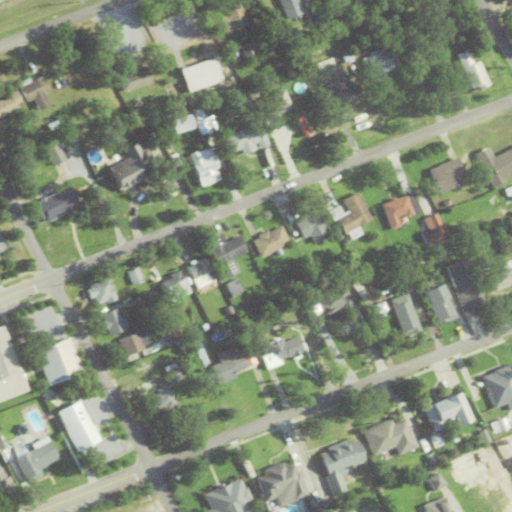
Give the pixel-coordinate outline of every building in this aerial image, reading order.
[(235,0),(237,0),(247,23),(232,29),(233,31),(225,34),(218,17),(225,14),(222,6),(224,5),(222,0),(233,0),(234,1),(235,0)] [(296,0),(298,3),(282,10),(277,0),(296,0)] [(392,38),(404,32),(411,48),(399,53),(392,38)] [(252,39),(257,53),(243,59),(237,45),(240,44),(238,39),(246,36),(248,41),(252,39)] [(387,51),(392,64),(368,74),(361,57),(368,54),(367,52),(378,47),(380,53),(387,51)] [(477,60),(488,84),(477,88),(476,85),(470,88),(455,54),(466,49),(472,62),(477,60)] [(340,54),(348,51),(351,59),(344,63),(340,54)] [(405,57),(412,54),(417,64),(411,67),(405,57)] [(156,80),(151,65),(163,61),(164,64),(188,56),(192,68),(156,80)] [(182,70),(190,93),(223,80),(215,58),(182,70)] [(147,68),(151,83),(121,92),(114,67),(124,64),(127,74),(147,68)] [(43,92),(49,104),(38,109),(33,98),(26,102),(18,86),(19,86),(17,82),(27,77),(29,80),(41,74),(49,90),(43,92)] [(353,79),(361,98),(332,109),(322,85),(333,81),(333,79),(342,75),(345,82),(353,79)] [(253,102),(280,88),(290,107),(263,121),(253,102)] [(0,96),(15,89),(21,100),(15,104),(16,107),(0,116),(0,96)] [(206,117),(210,131),(200,134),(196,121),(197,121),(195,115),(202,112),(204,118),(206,117)] [(167,134),(164,134),(160,123),(190,113),(195,127),(167,136),(167,134)] [(259,147),(257,142),(254,143),(255,149),(242,154),(240,149),(231,152),(224,135),(250,125),(248,120),(258,116),(268,144),(259,147)] [(475,131),(478,129),(486,141),(482,143),(475,131)] [(44,149),(57,142),(65,159),(53,165),(44,149)] [(139,147),(140,150),(145,147),(158,171),(146,178),(143,170),(139,172),(143,179),(121,191),(113,176),(112,165),(128,156),(124,149),(136,142),(137,143),(139,142),(141,146),(139,147)] [(511,171),(502,176),(504,180),(491,187),(474,154),(487,147),(492,156),(511,145),(511,171)] [(188,154),(210,146),(217,167),(214,168),(218,179),(199,186),(188,154)] [(428,168),(456,156),(465,177),(459,180),(460,183),(439,193),(428,168)] [(348,186),(350,191),(338,196),(336,192),(337,191),(335,187),(345,182),(347,186),(348,186)] [(33,204),(40,200),(39,198),(44,196),(45,198),(67,185),(77,205),(48,221),(45,216),(41,218),(33,204)] [(511,200),(510,194),(505,196),(503,189),(511,185),(511,200)] [(357,226),(361,233),(350,239),(346,232),(344,234),(336,218),(332,220),(327,210),(338,204),(342,212),(347,209),(341,199),(356,191),(371,219),(357,226)] [(404,217),(403,214),(395,217),(399,226),(390,229),(381,203),(390,200),(389,198),(393,196),(394,198),(412,191),(419,211),(404,217)] [(308,235),(301,238),(292,221),(315,209),(329,234),(313,243),(308,235)] [(419,233),(427,229),(422,219),(435,212),(446,235),(426,246),(419,233)] [(260,257),(251,240),(257,237),(256,235),(266,229),(267,232),(280,225),(288,241),(260,257)] [(469,234),(478,230),(485,243),(475,248),(469,234)] [(237,234),(246,251),(216,267),(204,241),(220,233),(224,241),(237,234)] [(439,260),(456,255),(452,242),(435,248),(439,260)] [(421,252),(426,249),(433,265),(429,267),(421,252)] [(205,272),(210,281),(196,288),(191,279),(184,266),(189,263),(188,262),(193,259),(194,261),(202,256),(209,270),(205,272)] [(321,261),(327,271),(318,276),(313,265),(314,265),(313,261),(318,258),(320,261),(321,261)] [(511,286),(508,288),(507,286),(495,290),(489,275),(503,270),(500,262),(510,259),(511,266),(511,286)] [(393,265),(402,261),(408,277),(399,281),(393,265)] [(126,271),(136,266),(142,281),(132,285),(126,271)] [(158,283),(169,277),(168,275),(177,270),(184,284),(164,294),(158,283)] [(93,297),(89,298),(85,289),(89,288),(88,284),(107,277),(116,299),(106,303),(105,300),(95,304),(93,297)] [(225,283),(235,277),(239,285),(229,291),(225,283)] [(320,303),(317,296),(332,289),(330,286),(342,281),(352,305),(342,309),(341,306),(321,314),(317,304),(320,303)] [(462,289),(478,282),(487,305),(471,312),(462,289)] [(359,285),(364,291),(362,292),(365,296),(361,299),(352,287),(356,284),(358,286),(359,285)] [(422,293),(439,284),(455,316),(438,324),(422,293)] [(281,288),(286,285),(290,291),(285,295),(281,288)] [(137,296),(151,290),(156,301),(142,307),(137,296)] [(300,300),(306,297),(305,295),(312,292),(316,302),(303,308),(300,300)] [(389,299),(406,293),(420,330),(402,336),(389,299)] [(286,303),(294,300),(296,305),(288,308),(286,303)] [(122,316),(126,328),(124,328),(125,329),(108,335),(101,314),(116,308),(119,317),(122,316)] [(454,312),(459,310),(466,325),(461,327),(454,312)] [(243,321),(257,315),(260,323),(245,328),(243,321)] [(159,327),(174,321),(181,339),(166,345),(159,327)] [(0,400),(0,324),(2,324),(27,390),(0,400)] [(118,339),(141,330),(146,343),(140,345),(142,349),(125,356),(118,339)] [(300,343),(302,349),(300,350),(300,351),(298,352),(299,355),(293,357),(292,355),(286,357),(286,356),(278,359),(280,363),(266,369),(261,357),(269,353),(266,343),(280,338),(282,342),(295,337),(298,344),(300,343)] [(191,341),(198,338),(207,362),(200,365),(191,341)] [(48,385),(82,374),(71,339),(37,350),(48,385)] [(209,366),(218,362),(215,353),(236,344),(246,368),(233,373),(235,377),(217,384),(209,366)] [(162,367),(176,359),(185,376),(171,383),(162,367)] [(509,365),(511,372),(511,400),(493,408),(481,376),(494,371),(493,370),(508,364),(508,366),(509,365)] [(163,408),(153,413),(146,399),(140,402),(132,386),(153,376),(158,387),(165,384),(176,405),(164,411),(163,408)] [(457,427),(452,417),(440,422),(442,426),(433,431),(423,408),(457,393),(469,421),(457,427)] [(489,423),(504,417),(508,427),(493,433),(489,423)] [(73,436),(71,436),(70,433),(71,432),(70,430),(68,431),(65,424),(67,423),(65,420),(70,418),(78,434),(73,436)] [(398,455),(394,446),(372,456),(361,431),(389,418),(392,423),(404,418),(417,446),(398,455)] [(25,423),(29,428),(27,434),(22,435),(17,431),(19,425),(25,423)] [(482,442),(477,444),(474,436),(479,434),(477,431),(484,428),(490,441),(483,444),(482,442)] [(444,435),(453,430),(457,439),(448,443),(444,435)] [(427,437),(436,433),(441,444),(432,448),(427,437)] [(344,469),(345,471),(339,473),(345,492),(332,497),(324,476),(326,475),(319,454),(327,451),(325,447),(346,440),(347,442),(355,439),(364,462),(344,469)] [(14,458),(47,440),(57,459),(38,469),(41,476),(28,483),(14,458)] [(292,463),(296,473),(298,472),(307,495),(277,507),(273,498),(264,502),(255,478),(264,474),(262,470),(281,462),(283,467),(292,463)] [(8,476),(15,491),(0,497),(0,467),(1,467),(5,477),(8,476)] [(425,480),(436,472),(445,484),(434,492),(425,480)] [(245,487),(250,500),(248,501),(251,508),(252,510),(246,511),(205,511),(209,509),(203,495),(211,492),(210,490),(216,487),(215,485),(221,483),(222,485),(238,478),(242,488),(245,487)] [(452,511),(447,496),(423,506),(425,511),(452,511)]
